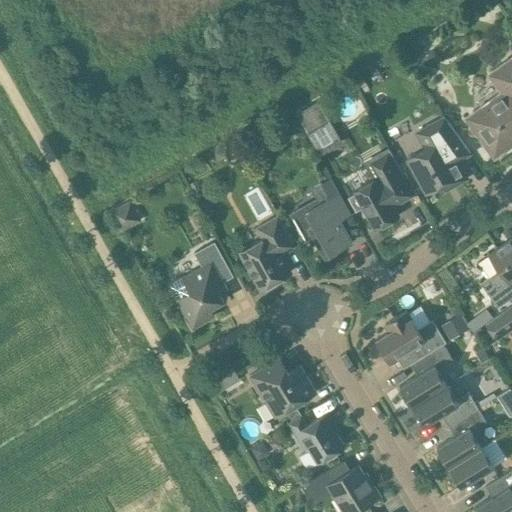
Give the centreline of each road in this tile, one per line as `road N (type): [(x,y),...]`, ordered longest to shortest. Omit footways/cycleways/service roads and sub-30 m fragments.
road 1 (unclassified): [(248,511),(0,68)]
road 2 (residential): [(511,198),(322,320),(333,360),(426,511)]
